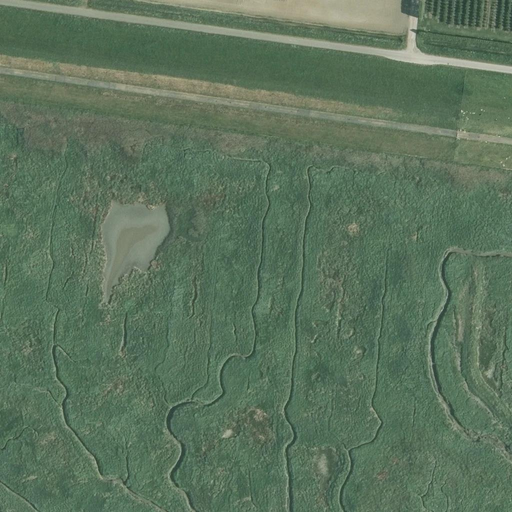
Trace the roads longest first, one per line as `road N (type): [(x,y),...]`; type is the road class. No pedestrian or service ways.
road 1 (track): [(511,142),(0,71)]
road 2 (unclassified): [(511,71),(0,2)]
